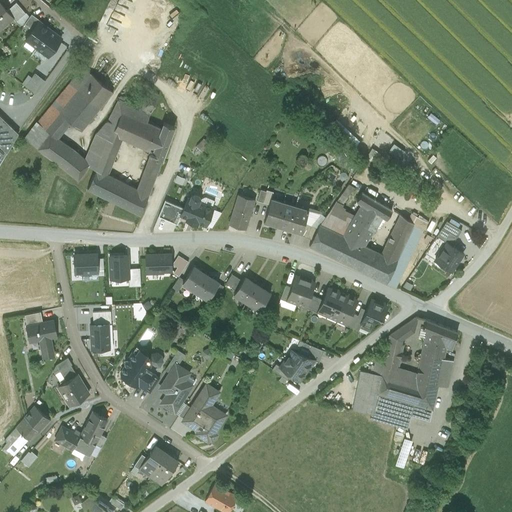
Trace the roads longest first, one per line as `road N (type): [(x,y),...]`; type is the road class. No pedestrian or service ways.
road 1 (residential): [(423,308),(251,243),(0,232)]
road 2 (unclassified): [(423,308),(146,511)]
road 3 (unclassified): [(511,211),(464,278),(423,308)]
